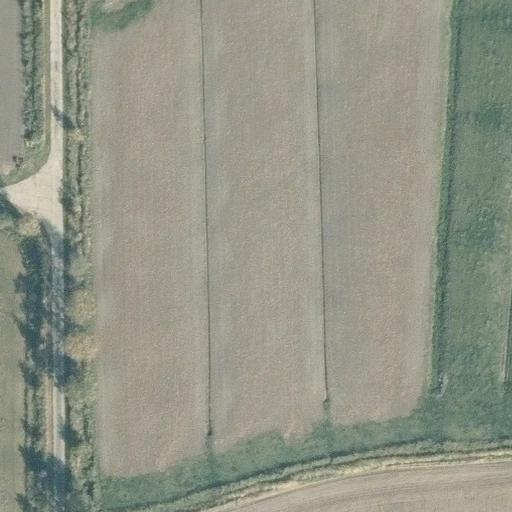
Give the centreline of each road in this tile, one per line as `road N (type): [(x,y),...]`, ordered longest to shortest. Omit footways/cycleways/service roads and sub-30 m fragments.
road 1 (unclassified): [(50,511),(54,212)]
road 2 (unclassified): [(54,212),(55,0)]
